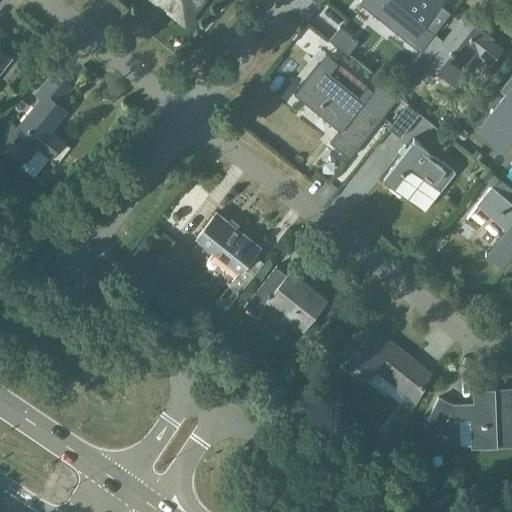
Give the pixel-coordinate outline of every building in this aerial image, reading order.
[(156,0),(157,1),(156,2),(157,3),(160,0),(161,0),(170,7),(167,11),(168,12),(170,11),(185,23),(203,0),(156,0)] [(445,0),(362,0),(378,13),(387,0),(393,0),(409,13),(397,28),(414,41),(446,1),(445,0)] [(435,35),(417,56),(405,72),(417,82),(430,67),(455,87),(479,56),(490,64),(502,49),(491,41),(493,39),(468,19),(447,45),(435,35)] [(330,40),(348,55),(358,42),(340,27),(330,40)] [(0,49),(0,46),(8,36),(0,29),(0,72),(11,59),(0,49)] [(311,74),(294,94),(307,104),(312,98),(336,117),(331,124),(340,131),(330,143),(350,158),(381,119),(390,127),(408,104),(394,93),(387,102),(338,64),(322,83),(311,74)] [(60,105),(73,88),(54,73),(37,94),(49,104),(42,113),(35,107),(17,129),(12,124),(0,139),(0,140),(27,162),(39,148),(52,158),(65,142),(52,132),(68,112),(60,105)] [(511,87),(490,116),(511,133),(511,87)] [(408,104),(390,127),(388,129),(400,138),(420,114),(408,104)] [(456,173),(414,139),(382,178),(406,198),(423,177),(441,192),(456,173)] [(480,201),(509,225),(486,253),(504,268),(511,257),(511,189),(490,172),(484,180),(492,187),(480,201)] [(261,248),(217,213),(197,238),(239,272),(228,286),(239,295),(264,263),(255,256),(261,248)] [(174,241),(159,259),(176,272),(191,254),(174,241)] [(271,306),(303,332),(328,301),(290,271),(287,276),(276,267),(244,307),(259,320),(271,306)] [(375,328),(359,349),(357,348),(345,363),(367,381),(375,370),(410,398),(410,399),(416,404),(432,373),(375,328)] [(453,405),(439,398),(425,426),(439,433),(446,420),(472,419),(473,447),(511,445),(511,403),(511,390),(475,391),(475,405),(453,405)] [(383,466),(397,442),(385,435),(371,459),(383,466)]
